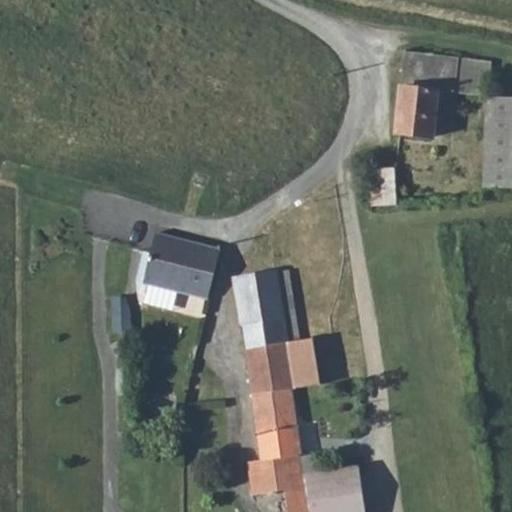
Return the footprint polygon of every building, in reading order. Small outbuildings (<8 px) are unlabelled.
[(455,95),(458,60),(402,55),(395,141),(435,145),(440,94),(455,95)] [(490,62),(458,60),(455,95),(487,98),(490,62)] [(511,102),(486,102),(482,192),(511,193),(511,102)] [(394,171),(369,172),(370,209),(396,207),(394,171)] [(220,253),(156,237),(143,287),(147,288),(176,295),(207,303),(220,253)] [(287,342),(298,340),(288,270),(235,277),(242,324),(284,318),(287,342)] [(176,295),(147,288),(142,307),(171,314),(176,295)] [(245,347),(287,342),(284,318),(242,324),(245,347)] [(313,338),(298,340),(287,342),(245,347),(252,394),(293,388),(320,384),(313,338)] [(302,453),(293,388),(252,394),(261,460),(247,462),(252,494),(306,486),(304,472),(316,471),(313,451),(302,453)] [(366,511),(360,465),(316,471),(304,472),(306,486),(307,489),(309,511),(366,511)] [(309,511),(307,489),(285,493),(287,511),(309,511)]
